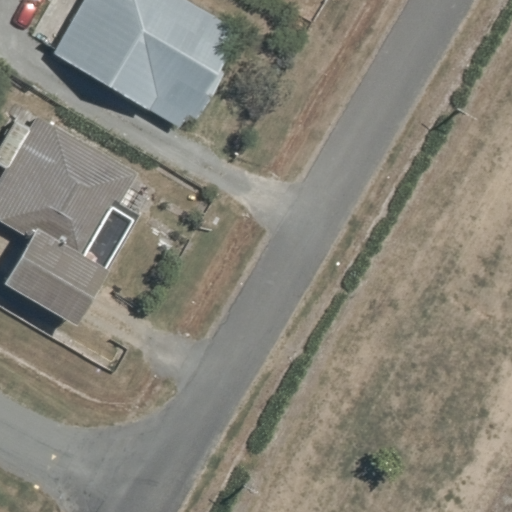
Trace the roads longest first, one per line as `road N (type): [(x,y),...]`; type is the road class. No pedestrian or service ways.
road 1 (residential): [(150,511),(446,0)]
road 2 (residential): [(0,428),(143,511)]
